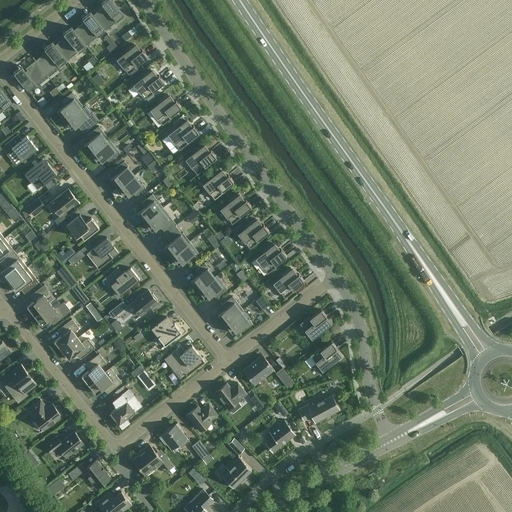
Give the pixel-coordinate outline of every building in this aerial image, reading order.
[(124,15),(112,0),(104,0),(101,3),(106,8),(104,9),(103,7),(93,15),(105,30),(124,15)] [(105,30),(93,15),(90,11),(82,18),(87,23),(85,24),(84,22),(74,30),(73,30),(86,45),(105,30)] [(132,33),(137,29),(133,24),(128,29),(132,33)] [(86,45),(73,30),(74,30),(71,26),(63,33),(67,38),(66,39),(64,37),(55,45),(54,45),(66,60),(86,45)] [(66,60),(54,45),(55,45),(52,41),(44,48),(48,53),(47,54),(45,52),(35,60),(47,75),(66,60)] [(114,42),(107,48),(110,52),(117,47),(114,42)] [(137,66),(136,65),(147,56),(142,49),(140,51),(134,43),(124,51),(125,52),(116,58),(128,74),(130,73),(136,67),(137,66)] [(91,67),(97,62),(92,56),(87,61),(91,67)] [(159,67),(165,62),(161,57),(154,62),(159,67)] [(47,75),(35,60),(25,68),(27,70),(26,71),(21,65),(13,72),(28,90),(47,75)] [(147,61),(140,66),(143,70),(150,65),(147,61)] [(136,67),(130,73),(133,77),(139,71),(136,67)] [(141,76),(142,77),(133,84),(145,99),(154,92),(153,90),(164,82),(159,75),(156,76),(150,69),(141,76)] [(98,74),(92,78),(99,86),(105,82),(98,74)] [(61,78),(48,87),(52,91),(65,82),(61,78)] [(63,83),(57,88),(61,92),(67,88),(63,83)] [(91,86),(96,92),(100,89),(95,83),(91,86)] [(0,112),(12,103),(0,87),(0,112)] [(64,120),(82,105),(72,91),(61,100),(65,104),(57,111),(64,120)] [(171,117),(170,115),(181,107),(176,100),(173,102),(167,94),(158,101),(159,102),(150,109),(162,124),(171,117)] [(43,97),(37,102),(42,107),(47,103),(43,97)] [(81,106),(64,120),(71,128),(76,124),(79,122),(85,131),(99,120),(86,103),(83,105),(81,107),(81,106)] [(176,127),(167,134),(179,149),(189,142),(188,140),(199,132),(193,125),(191,126),(185,119),(176,126),(176,127)] [(1,128),(6,133),(10,130),(6,124),(1,128)] [(91,154),(109,139),(99,125),(88,134),(91,139),(84,145),(91,154)] [(22,160),(27,156),(27,157),(31,154),(30,153),(37,148),(26,135),(22,139),(18,134),(4,144),(10,151),(13,149),(22,160)] [(120,152),(109,139),(91,154),(98,163),(105,156),(109,161),(120,152)] [(194,152),(185,159),(197,174),(206,167),(205,165),(216,157),(210,150),(208,151),(202,144),(193,151),(194,152)] [(129,145),(123,149),(126,153),(132,149),(129,145)] [(142,152),(145,159),(151,156),(149,150),(142,152)] [(34,165),(25,173),(30,181),(37,189),(44,183),(56,173),(46,161),(45,162),(42,159),(38,163),(34,165)] [(110,179),(117,188),(134,174),(127,166),(128,165),(124,160),(114,168),(118,173),(110,179)] [(211,176),(202,183),(214,199),(224,191),(223,190),(233,181),(228,174),(226,176),(220,168),(211,176)] [(141,183),(134,174),(117,188),(124,197),(132,190),(136,195),(145,187),(141,182),(141,183)] [(56,197),(50,202),(60,215),(78,201),(68,188),(61,193),(56,197)] [(237,193),(228,200),(229,201),(220,208),(232,223),(241,216),(240,215),(251,206),(245,199),(243,201),(237,193)] [(144,222),(163,207),(152,194),(141,202),(145,207),(137,213),(144,222)] [(38,197),(27,206),(34,215),(45,206),(38,197)] [(173,220),(163,207),(144,222),(151,231),(159,224),(162,229),(173,220)] [(27,208),(22,212),(26,217),(31,213),(27,208)] [(76,236),(79,233),(84,239),(99,227),(91,217),(86,222),(80,214),(67,224),(76,236)] [(255,218),(246,225),(246,226),(245,227),(238,232),(238,233),(250,248),(259,241),(258,239),(269,231),(263,224),(261,225),(255,218)] [(241,223),(235,228),(238,232),(245,227),(242,224),(241,223)] [(172,241),(164,247),(171,256),(188,242),(187,242),(189,241),(183,233),(182,233),(178,228),(168,236),(172,241)] [(220,232),(215,236),(219,240),(224,236),(220,232)] [(93,247),(86,253),(98,268),(118,253),(113,246),(114,246),(106,236),(93,247)] [(15,252),(4,237),(0,240),(0,262),(1,263),(15,252)] [(217,240),(212,244),(215,248),(220,244),(217,240)] [(188,242),(171,256),(178,265),(186,259),(189,263),(200,254),(189,241),(187,242),(188,242)] [(264,251),(255,258),(267,273),(269,272),(276,266),(275,264),(286,256),(281,248),(279,250),(273,242),(263,250),(264,251)] [(44,243),(38,248),(42,253),(44,252),(48,248),(44,243)] [(62,250),(56,254),(62,263),(68,258),(62,250)] [(80,250),(68,259),(72,264),(84,255),(80,250)] [(224,254),(228,260),(234,257),(230,251),(224,254)] [(0,271),(8,282),(27,266),(15,252),(1,263),(4,268),(0,271)] [(191,281),(198,290),(214,276),(208,268),(209,267),(205,262),(195,270),(198,275),(191,281)] [(39,281),(27,266),(8,282),(16,292),(20,288),(24,293),(39,281)] [(276,266),(269,272),(271,274),(278,269),(277,269),(276,266)] [(119,294),(128,287),(129,287),(130,286),(131,286),(132,286),(132,284),(139,278),(130,267),(126,271),(125,269),(120,273),(116,268),(102,279),(107,285),(111,284),(119,294)] [(293,289),(304,280),(298,273),(296,275),(290,267),(281,274),(282,275),(273,282),(285,298),(294,290),(293,289)] [(216,275),(214,276),(198,290),(205,299),(212,293),(216,297),(227,288),(216,275)] [(56,298),(51,293),(44,284),(32,294),(36,299),(27,306),(34,315),(50,303),(50,302),(56,298)] [(240,286),(234,291),(237,295),(242,290),(240,286)] [(152,294),(148,289),(130,303),(140,315),(158,302),(156,300),(157,299),(152,293),(152,294)] [(269,304),(261,295),(255,300),(263,309),(269,304)] [(217,315),(224,324),(241,311),(243,309),(232,296),(221,304),(225,309),(217,315)] [(54,307),(50,303),(34,315),(41,325),(51,318),(54,323),(70,310),(64,301),(54,307)] [(89,310),(94,306),(90,301),(85,305),(89,310)] [(123,301),(108,312),(113,317),(127,306),(123,301)] [(326,316),(321,309),(310,317),(309,316),(299,323),(311,338),(320,331),(321,332),(330,325),(324,317),(326,316)] [(248,319),(241,311),(224,324),(231,333),(239,327),(243,331),(252,323),(248,318),(248,319)] [(166,316),(151,328),(165,345),(181,332),(174,323),(173,324),(166,316)] [(59,346),(62,350),(77,337),(74,332),(79,327),(72,318),(59,328),(63,333),(54,340),(58,346),(59,346)] [(116,320),(111,323),(118,332),(123,328),(116,320)] [(139,331),(133,336),(137,340),(143,336),(139,331)] [(81,342),(77,337),(62,350),(65,354),(64,354),(69,359),(75,354),(80,358),(95,347),(88,338),(81,342)] [(0,356),(1,355),(4,358),(12,352),(2,339),(1,340),(0,338),(0,356)] [(337,348),(331,341),(320,349),(319,348),(310,355),(322,370),(331,363),(332,364),(341,357),(335,349),(337,348)] [(177,348),(164,358),(174,371),(179,367),(186,376),(205,362),(192,345),(182,353),(177,348)] [(81,375),(88,384),(110,367),(105,371),(101,367),(106,362),(99,353),(86,363),(90,368),(81,375)] [(262,355),(243,369),(254,384),(273,369),(262,355)] [(13,382),(7,387),(18,401),(26,394),(25,393),(37,383),(21,364),(7,375),(13,382)] [(122,382),(110,367),(88,384),(96,394),(105,387),(109,392),(122,382)] [(275,372),(287,387),(294,382),(283,369),(282,367),(275,372)] [(144,370),(138,375),(142,380),(148,375),(144,370)] [(330,371),(326,374),(330,379),(334,376),(330,371)] [(227,383),(215,392),(228,408),(229,407),(233,412),(241,406),(238,401),(240,399),(239,399),(246,393),(238,382),(231,388),(227,383)] [(126,418),(135,411),(142,406),(128,388),(113,401),(116,407),(110,412),(114,418),(115,418),(122,427),(129,421),(126,418)] [(304,420),(312,416),(315,421),(339,409),(331,394),(313,404),(311,402),(298,409),(304,420)] [(28,408),(35,417),(34,418),(43,429),(50,424),(55,421),(54,421),(62,415),(52,403),(47,407),(40,399),(28,408)] [(278,410),(283,406),(278,401),(274,405),(278,410)] [(259,402),(255,405),(259,410),(264,407),(259,402)] [(200,431),(211,422),(209,420),(217,414),(209,404),(201,410),(198,405),(187,414),(200,431)] [(273,435),(265,441),(273,451),(295,434),(284,420),(269,431),(273,435)] [(158,436),(165,445),(167,443),(172,449),(178,443),(181,446),(189,440),(183,433),(185,432),(177,421),(158,436)] [(52,454),(59,448),(66,457),(84,443),(74,431),(61,441),(56,435),(45,444),(52,454)] [(244,447),(234,437),(228,443),(238,453),(244,447)] [(199,439),(192,445),(202,459),(209,453),(199,439)] [(133,459),(134,460),(133,461),(137,466),(138,465),(145,475),(154,468),(163,461),(149,444),(138,452),(139,454),(133,459)] [(30,452),(23,458),(31,469),(38,463),(30,452)] [(229,470),(222,476),(233,487),(251,469),(239,457),(227,468),(229,470)] [(84,461),(69,473),(73,478),(83,471),(90,480),(92,479),(98,487),(110,477),(96,459),(88,466),(84,461)] [(164,463),(169,469),(173,465),(169,460),(164,463)] [(193,468),(188,473),(193,478),(198,473),(193,468)] [(187,510),(185,511),(208,511),(203,507),(212,498),(203,489),(184,507),(187,510)] [(20,497),(29,510),(38,503),(29,491),(20,497)] [(104,511),(121,511),(132,504),(122,491),(112,499),(108,494),(97,503),(104,511)]
